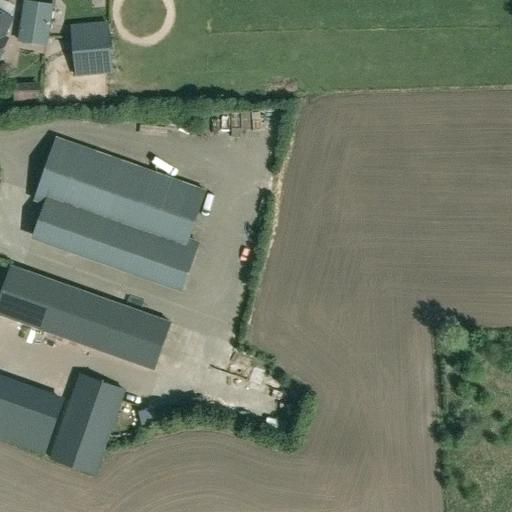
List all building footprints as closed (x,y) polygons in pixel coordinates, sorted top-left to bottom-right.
[(46,45),(53,5),(24,0),(17,41),(46,45)] [(0,55),(7,39),(3,38),(12,17),(0,12),(0,55)] [(108,25),(72,27),(74,51),(86,50),(88,74),(111,73),(108,25)] [(29,99),(38,99),(38,85),(29,85),(29,99)] [(207,190),(56,137),(34,200),(45,204),(48,196),(137,228),(122,270),(182,291),(200,242),(190,238),(207,190)] [(260,281),(277,281),(278,257),(260,257),(260,281)] [(0,293),(0,316),(153,370),(171,321),(10,265),(0,293)] [(119,405),(158,418),(165,396),(122,381),(119,390),(79,376),(50,459),(95,474),(119,405)] [(0,439),(43,454),(62,401),(0,379),(0,439)]
